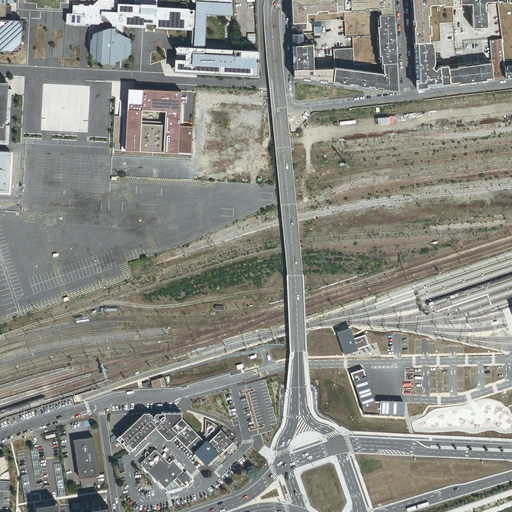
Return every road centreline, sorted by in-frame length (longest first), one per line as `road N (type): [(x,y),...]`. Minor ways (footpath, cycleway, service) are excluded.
road 1 (tertiary): [(298,389),(271,8)]
road 2 (residential): [(0,70),(265,85)]
road 3 (primary): [(511,452),(337,445)]
road 4 (residential): [(286,86),(296,108),(408,95)]
road 5 (primary): [(384,511),(511,474)]
